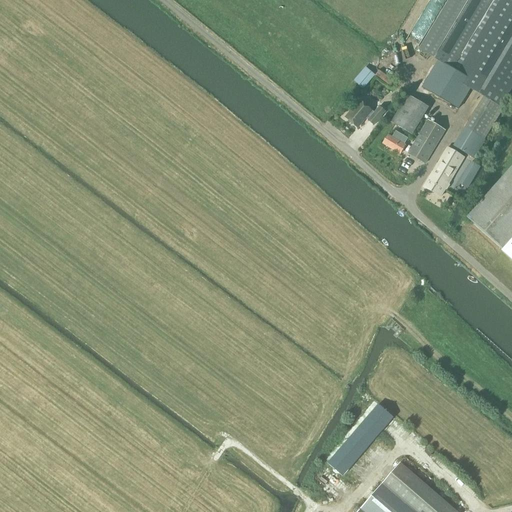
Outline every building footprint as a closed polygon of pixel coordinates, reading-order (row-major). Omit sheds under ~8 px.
[(495,0),(448,0),(419,50),(448,67),(454,70),(495,0)] [(511,90),(511,0),(495,0),(454,70),(448,67),(429,98),(456,114),(470,89),(484,98),(504,109),(508,101),(506,100),(511,90)] [(429,108),(407,95),(391,123),(412,136),(429,108)] [(504,109),(484,98),(455,145),(474,158),(504,109)] [(373,113),(359,101),(357,103),(354,104),(352,106),(352,109),(344,119),(356,129),(364,119),(366,121),(373,113)] [(384,112),(378,107),(373,113),(366,121),(373,126),(384,112)] [(428,120),(408,153),(425,163),(445,130),(428,120)] [(382,144),(400,155),(406,145),(405,145),(409,139),(397,131),(393,137),(388,134),(382,144)] [(455,196),(463,182),(461,181),(453,176),(464,158),(448,148),(424,187),(440,197),(445,190),(453,195),(455,196)] [(471,161),(464,172),(472,177),(478,165),(471,161)] [(503,250),(502,251),(511,260),(511,167),(467,218),(503,250)] [(368,468),(369,465),(369,462),(368,459),(366,457),(365,454),(362,452),(360,451),(357,449),(354,449),(351,449),(348,450),(345,451),(342,453),(340,455),(338,457),(337,460),(336,463),(336,466),(337,469),(338,472),(340,475),(342,477),(344,479),(347,480),(350,481),(353,481),(356,481),(359,480),(362,478),(364,477),(366,474),(368,471),(368,468)] [(457,511),(401,463),(382,484),(414,511),(457,511)] [(414,511),(382,484),(360,509),(362,511),(414,511)]
